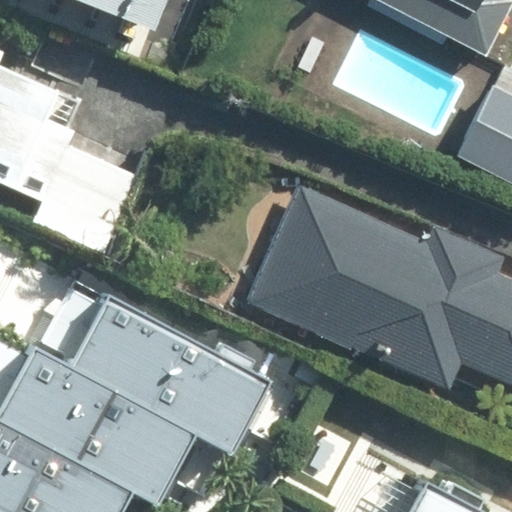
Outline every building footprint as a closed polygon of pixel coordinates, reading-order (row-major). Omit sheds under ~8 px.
[(63,0),(133,27),(144,0),(63,0)] [(406,0),(482,35),(497,0),(406,0)] [(0,186),(32,199),(23,220),(103,254),(137,175),(58,142),(64,128),(37,117),(50,86),(0,65),(0,186)] [(415,239),(292,182),(238,300),(437,391),(451,362),(511,389),(511,281),(492,273),(499,258),(423,223),(415,239)] [(0,511),(104,511),(116,491),(139,504),(178,432),(214,452),(255,379),(93,291),(53,364),(16,343),(0,371),(0,511)] [(465,511),(405,479),(387,511),(465,511)]
